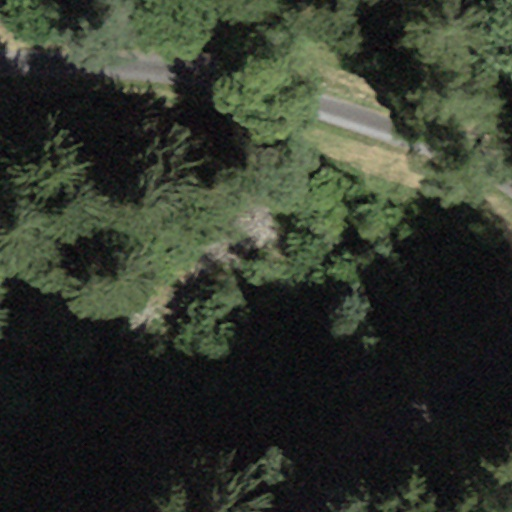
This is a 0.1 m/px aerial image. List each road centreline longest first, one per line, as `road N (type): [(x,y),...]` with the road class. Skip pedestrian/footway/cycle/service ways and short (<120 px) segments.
road 1 (unclassified): [(511,180),(285,98),(199,78),(0,62)]
road 2 (unclassified): [(293,511),(353,457),(511,341)]
